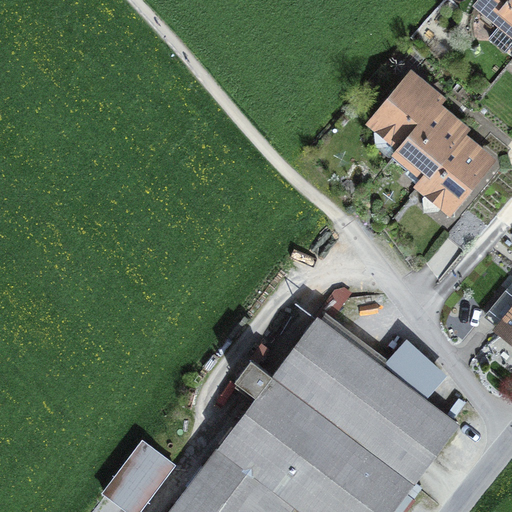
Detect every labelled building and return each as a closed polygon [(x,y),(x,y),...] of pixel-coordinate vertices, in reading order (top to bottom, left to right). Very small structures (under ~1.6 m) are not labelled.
[(511,0),(483,0),(478,6),(501,25),(490,38),(505,51),(511,43),(511,0)] [(371,125),(400,149),(436,108),(441,102),(411,77),(383,112),(375,112),(377,119),(371,125)] [(417,186),(418,187),(460,137),(460,127),(436,108),(400,149),(392,158),(406,170),(409,167),(416,167),(426,175),(417,186)] [(460,137),(418,187),(447,211),(488,161),(460,137)] [(511,309),(511,281),(498,298),(511,309)] [(511,313),(498,330),(511,341),(511,313)] [(390,511),(457,424),(317,317),(272,376),(251,360),(235,381),(256,397),(168,511),(264,511),(279,494),(302,511),(390,511)] [(142,440),(102,496),(124,511),(143,511),(177,464),(142,440)]
